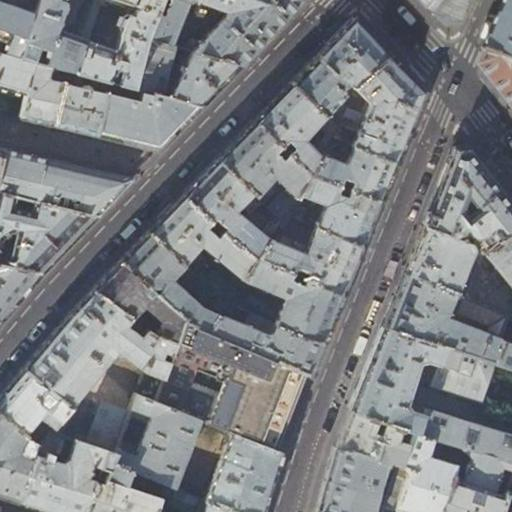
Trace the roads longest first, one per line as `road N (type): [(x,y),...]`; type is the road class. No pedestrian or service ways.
road 1 (residential): [(286,511),(457,76)]
road 2 (residential): [(164,174),(333,0)]
road 3 (residential): [(0,352),(164,174)]
road 4 (residential): [(0,130),(164,174)]
